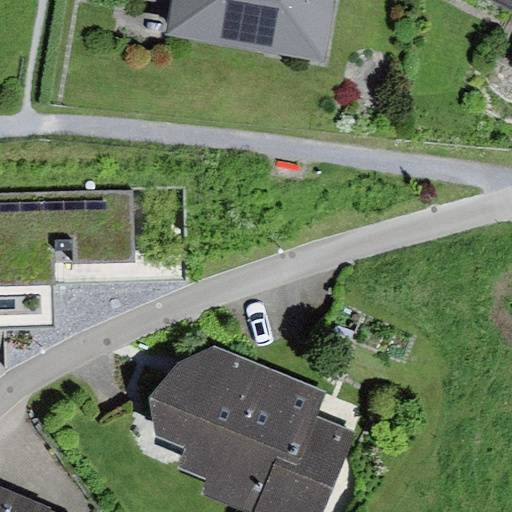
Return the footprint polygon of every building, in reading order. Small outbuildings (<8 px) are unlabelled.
[(127,0),(155,5),(152,24),(310,50),(318,0),(127,0)] [(511,0),(461,0),(462,0),(511,23),(511,43),(498,72),(511,78),(511,0)] [(140,188),(0,192),(0,328),(54,327),(53,284),(61,284),(61,264),(142,262),(140,188)] [(315,511),(360,411),(214,348),(168,365),(135,408),(146,461),(194,482),(188,495),(226,511),(315,511)] [(47,511),(49,509),(2,490),(0,496),(0,511),(47,511)]
